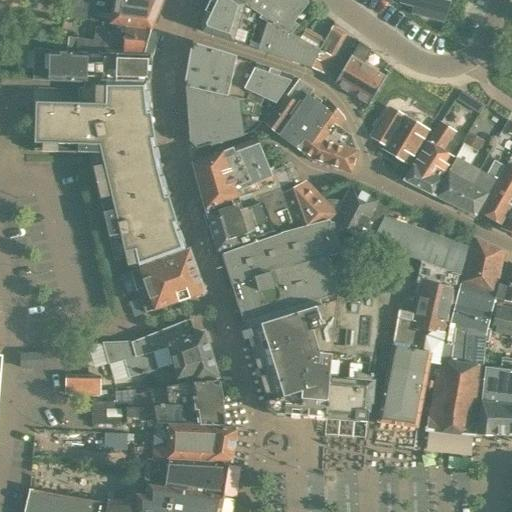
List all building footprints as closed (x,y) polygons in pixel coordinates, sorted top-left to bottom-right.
[(113,0),(110,25),(117,27),(153,32),(163,0),(113,0)] [(253,29),(258,30),(260,20),(258,19),(259,15),(236,0),(210,0),(197,26),(197,28),(198,29),(199,31),(247,47),(253,29)] [(302,0),(236,0),(259,15),(258,19),(260,20),(283,33),(306,3),(302,0)] [(402,0),(401,7),(442,18),(446,0),(402,0)] [(260,20),(258,30),(263,32),(257,50),(321,72),(329,57),(283,33),(260,20)] [(68,39),(66,52),(85,53),(150,56),(150,55),(143,55),(147,32),(102,25),(101,29),(96,28),(93,43),(68,39)] [(359,42),(350,58),(349,57),(334,83),(369,105),(385,78),(362,65),(370,51),(359,42)] [(236,99),(245,99),(248,92),(249,90),(244,88),(255,66),(192,45),(186,77),(184,86),(236,99)] [(83,82),(83,83),(85,83),(85,53),(66,52),(66,53),(49,52),(49,50),(33,49),(32,80),(49,81),(83,82)] [(125,259),(129,270),(186,251),(186,249),(176,224),(167,196),(160,168),(154,141),(149,112),(146,84),(146,83),(148,83),(150,56),(85,53),(85,83),(83,83),(83,90),(78,90),(77,105),(36,103),(33,152),(88,153),(114,261),(125,259)] [(255,66),(244,88),(249,90),(248,92),(250,93),(274,104),(291,78),(255,66)] [(296,78),(262,122),(273,132),(299,151),(327,110),(316,102),(308,97),(312,90),(296,78)] [(236,99),(184,86),(184,89),(188,142),(196,150),(250,134),(263,119),(258,115),(260,106),(246,100),(245,99),(236,99)] [(461,91),(457,98),(466,105),(471,98),(461,91)] [(332,105),(327,110),(299,151),(312,161),(351,173),(355,165),(356,159),(356,151),(350,135),(349,135),(333,125),(340,114),(332,105)] [(383,148),(408,164),(428,131),(402,116),(383,148)] [(402,180),(432,195),(453,158),(468,134),(463,131),(448,155),(441,151),(454,132),(440,123),(402,180)] [(255,139),(228,150),(244,196),(272,186),(289,176),(284,167),(270,175),(255,139)] [(435,195),(455,206),(467,184),(470,185),(479,172),(468,166),(475,153),(462,146),(435,195)] [(192,164),(205,211),(244,196),(228,150),(192,164)] [(467,184),(455,206),(475,217),(502,168),(493,163),(486,176),(479,172),(470,185),(467,184)] [(511,204),(511,166),(506,163),(479,212),(501,224),(511,204)] [(244,196),(205,211),(217,254),(274,232),(275,235),(327,220),(330,214),(328,204),(325,206),(313,197),(302,184),(299,186),(293,173),(289,176),(272,186),(244,196)] [(351,188),(333,224),(337,241),(344,228),(360,237),(358,235),(379,199),(351,188)] [(511,211),(501,228),(511,233),(511,211)] [(398,252),(412,225),(385,213),(370,241),(398,252)] [(337,241),(333,224),(326,222),(281,233),(222,254),(222,255),(219,256),(229,289),(232,291),(242,321),(330,296),(335,284),(331,269),(342,266),(339,253),(354,248),(360,237),(344,228),(337,241)] [(459,275),(460,275),(468,248),(412,225),(398,252),(421,262),(416,284),(419,285),(413,313),(398,310),(395,327),(443,334),(446,334),(459,275)] [(468,248),(460,275),(461,275),(446,341),(439,362),(425,428),(425,429),(473,435),(481,367),(485,334),(493,301),(503,254),(471,239),(468,248)] [(186,251),(129,270),(137,294),(133,296),(135,301),(128,303),(133,318),(144,314),(204,293),(188,250),(186,251)] [(497,301),(497,302),(502,304),(502,299),(511,302),(511,265),(506,263),(501,284),(498,282),(494,301),(497,301)] [(336,299),(325,417),(352,420),(352,421),(367,422),(367,420),(368,411),(367,411),(368,401),(370,402),(371,395),(372,395),(374,381),(370,380),(371,376),(374,377),(374,374),(371,373),(378,297),(337,293),(336,299)] [(282,414),(325,417),(336,299),(244,327),(266,400),(282,414)] [(502,304),(497,302),(491,329),(511,334),(511,306),(502,304)] [(195,381),(217,378),(208,344),(204,331),(195,335),(190,319),(134,342),(133,340),(102,342),(108,365),(125,361),(130,378),(173,366),(177,380),(194,375),(195,381)] [(433,388),(443,334),(395,327),(377,422),(416,430),(416,427),(424,386),(433,388)] [(43,355),(21,355),(21,369),(35,369),(44,368),(43,355)] [(499,370),(484,368),(476,434),(511,435),(511,358),(500,357),(499,370)] [(66,393),(65,392),(65,394),(91,394),(100,394),(100,377),(88,377),(66,376),(66,393)] [(216,403),(221,403),(217,381),(151,391),(153,405),(138,406),(139,409),(198,402),(216,403)] [(91,423),(121,423),(120,402),(91,402),(91,423)] [(142,424),(153,425),(153,423),(224,424),(222,413),(221,403),(216,403),(198,402),(139,409),(138,406),(135,406),(135,402),(120,402),(121,423),(142,424)] [(135,458),(145,459),(157,460),(151,459),(151,458),(168,458),(229,462),(231,462),(236,429),(172,425),(170,427),(154,426),(153,426),(153,425),(142,424),(143,432),(154,432),(153,440),(153,447),(151,447),(151,448),(134,447),(135,458)] [(149,483),(149,485),(223,497),(228,465),(169,461),(157,460),(145,459),(143,482),(149,483)] [(137,496),(138,500),(138,511),(219,511),(223,497),(149,485),(148,497),(137,496)] [(138,511),(138,500),(108,500),(108,503),(30,490),(24,511),(138,511)]
